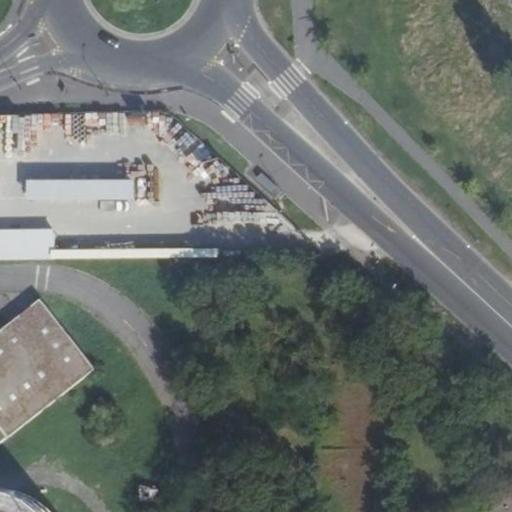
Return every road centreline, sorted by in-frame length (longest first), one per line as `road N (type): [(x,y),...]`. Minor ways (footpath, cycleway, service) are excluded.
road 1 (primary): [(205,46),(511,326)]
road 2 (primary): [(68,39),(101,65),(132,73),(179,64),(205,46)]
